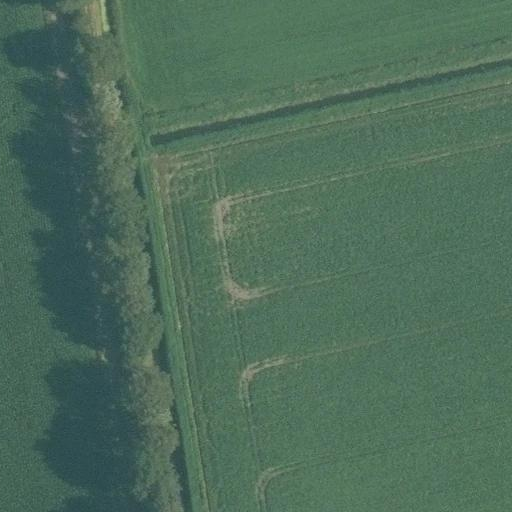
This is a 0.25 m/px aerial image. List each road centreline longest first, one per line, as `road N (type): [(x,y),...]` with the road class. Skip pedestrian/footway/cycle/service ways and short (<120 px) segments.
road 1 (track): [(78,164),(127,511)]
road 2 (track): [(52,0),(78,164)]
